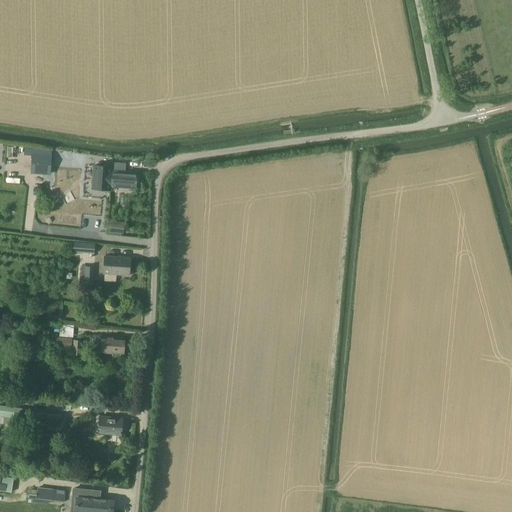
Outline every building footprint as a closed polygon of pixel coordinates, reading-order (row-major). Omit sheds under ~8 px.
[(60,162),(69,162),(70,154),(61,153),(60,162)] [(32,167),(31,172),(50,174),(51,157),(33,155),(32,161),(32,167)] [(94,166),(92,189),(110,190),(111,187),(112,171),(112,167),(94,166)] [(112,171),(111,187),(136,188),(137,172),(112,171)] [(110,221),(109,232),(123,234),(124,223),(110,221)] [(74,242),(73,252),(94,254),(94,243),(74,242)] [(105,256),(104,274),(130,276),(131,258),(105,256)] [(93,267),(85,267),(85,286),(93,286),(93,267)] [(102,336),(101,353),(124,354),(125,338),(102,336)] [(55,337),(55,348),(72,349),(72,338),(55,337)] [(83,340),(74,340),(73,340),(73,355),(82,355),(83,340)] [(27,402),(3,399),(2,409),(14,411),(14,417),(22,418),(22,412),(26,412),(27,402)] [(62,421),(64,404),(46,402),(45,410),(33,409),(32,418),(62,421)] [(101,416),(99,433),(121,436),(122,419),(101,416)] [(0,490),(10,493),(13,478),(1,476),(0,481),(0,490)] [(53,489),(53,490),(52,500),(64,502),(66,490),(53,489)] [(99,499),(100,491),(73,489),(71,511),(113,511),(114,501),(99,499)] [(30,490),(29,498),(36,499),(37,491),(30,490)]
